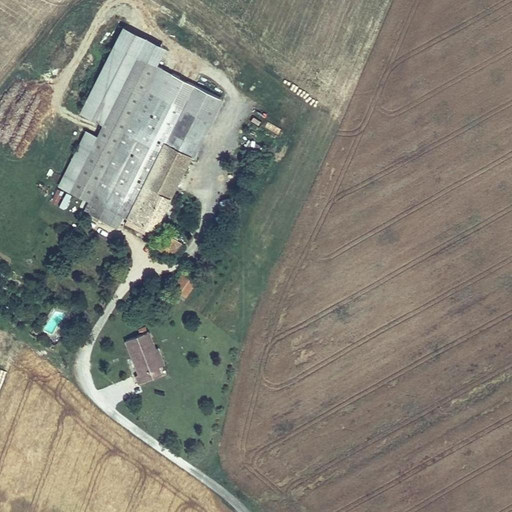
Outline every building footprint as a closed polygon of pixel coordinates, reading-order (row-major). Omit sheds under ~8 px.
[(66,188),(85,198),(143,85),(154,61),(135,52),(66,188)] [(154,61),(143,85),(181,102),(146,172),(170,183),(217,92),(154,61)] [(181,102),(143,85),(85,198),(80,208),(113,224),(118,213),(121,214),(122,221),(146,233),(170,183),(146,172),(181,102)] [(56,189),(50,202),(57,206),(63,192),(56,189)] [(64,192),(58,207),(65,210),(71,195),(64,192)] [(178,237),(163,228),(154,245),(168,253),(178,237)] [(186,242),(178,237),(168,253),(176,258),(186,242)] [(195,278),(183,269),(169,288),(181,297),(195,278)] [(148,333),(125,341),(132,359),(135,358),(137,364),(134,365),(138,375),(135,376),(139,384),(160,376),(158,368),(151,352),(155,351),(148,333)] [(155,351),(151,352),(158,368),(163,366),(157,350),(155,351)]
